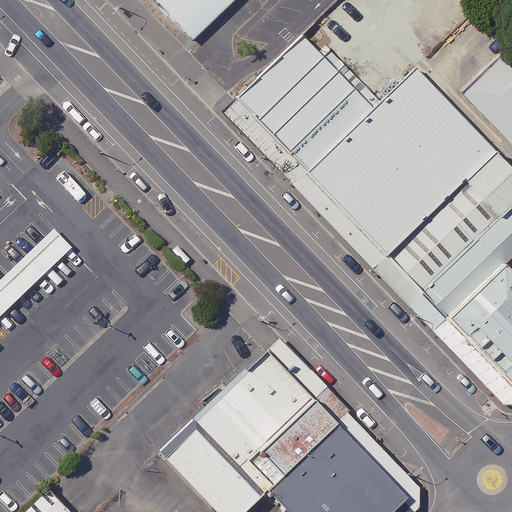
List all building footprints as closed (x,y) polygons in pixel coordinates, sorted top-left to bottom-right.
[(230,0),(137,0),(181,46),(230,0)] [(374,101),(307,30),(234,98),(301,169),(374,101)] [(511,60),(501,49),(460,88),(511,143),(511,60)] [(374,101),(301,169),(382,255),(494,151),(413,64),(374,101)] [(511,194),(511,169),(494,151),(382,255),(413,288),(510,196),(511,194)] [(511,198),(510,196),(413,288),(442,319),(511,253),(511,198)] [(0,318),(75,246),(55,225),(0,278),(0,318)] [(511,253),(442,319),(511,393),(511,253)] [(314,436),(245,364),(132,470),(171,511),(233,511),(243,502),(314,436)] [(382,511),(384,511),(314,436),(243,502),(252,511),(382,511)]
